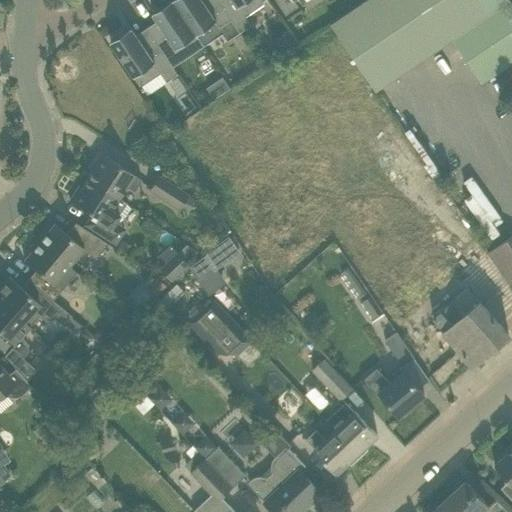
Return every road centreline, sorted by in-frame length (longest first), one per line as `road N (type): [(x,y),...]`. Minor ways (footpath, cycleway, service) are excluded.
road 1 (unclassified): [(0,238),(18,224),(29,192),(25,46)]
road 2 (tertiary): [(373,511),(511,385)]
